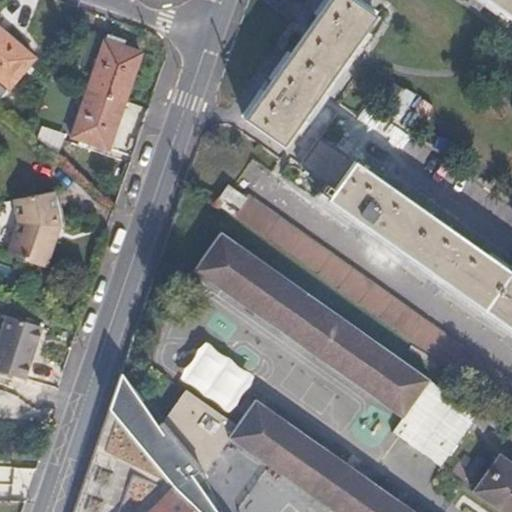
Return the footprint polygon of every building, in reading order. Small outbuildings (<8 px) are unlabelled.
[(330,0),(246,118),(284,145),(377,17),(354,0),(330,0)] [(511,0),(486,0),(511,17),(511,0)] [(0,79),(10,89),(36,59),(0,28),(0,79)] [(95,73),(74,137),(109,149),(141,53),(89,35),(79,67),(95,73)] [(511,327),(511,270),(322,137),(301,165),(334,188),(328,197),(511,327)] [(3,251),(45,264),(57,224),(61,185),(16,182),(11,221),(3,251)] [(231,185),(219,202),(511,410),(511,378),(249,192),(246,196),(231,185)] [(405,416),(432,379),(223,231),(196,267),(405,416)] [(0,346),(0,373),(27,382),(45,330),(9,319),(0,346)] [(201,468),(164,423),(122,374),(109,414),(144,455),(141,457),(167,486),(162,492),(168,499),(154,511),(218,511),(192,475),(201,468)] [(481,413),(432,379),(405,416),(395,431),(444,466),(481,413)] [(164,423),(201,468),(206,472),(232,435),(271,463),(339,511),(417,511),(257,396),(238,423),(189,389),(164,423)] [(480,492),(507,511),(511,511),(511,460),(506,456),(480,492)]
